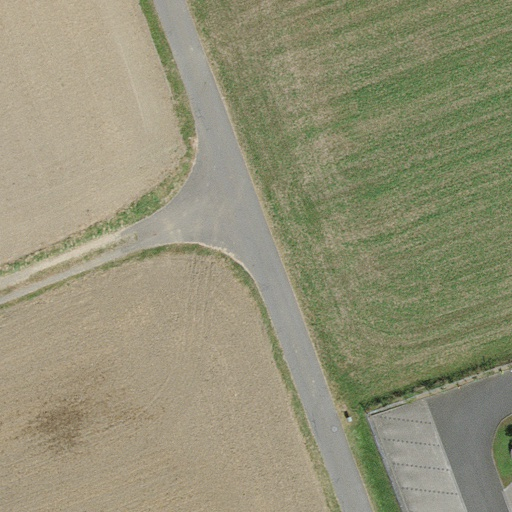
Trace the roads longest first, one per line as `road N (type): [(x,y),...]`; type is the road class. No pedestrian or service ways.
road 1 (residential): [(358,511),(165,0)]
road 2 (track): [(0,284),(233,188)]
